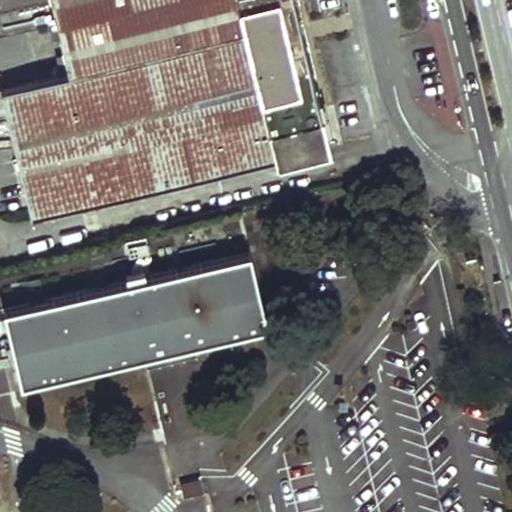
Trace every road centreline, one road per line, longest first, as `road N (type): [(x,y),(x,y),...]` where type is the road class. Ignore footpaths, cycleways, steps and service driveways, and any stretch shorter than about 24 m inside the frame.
road 1 (residential): [(374,0),(393,86),(423,147),(484,190),(511,185)]
road 2 (unknown): [(492,511),(476,438),(409,269)]
road 3 (unknown): [(445,166),(304,342)]
road 4 (unknown): [(304,342),(219,442),(224,475),(255,474),(269,457)]
road 5 (unknown): [(413,511),(372,321)]
road 6 (primary): [(451,0),(483,132),(507,170)]
road 7 (primary): [(511,121),(484,0)]
